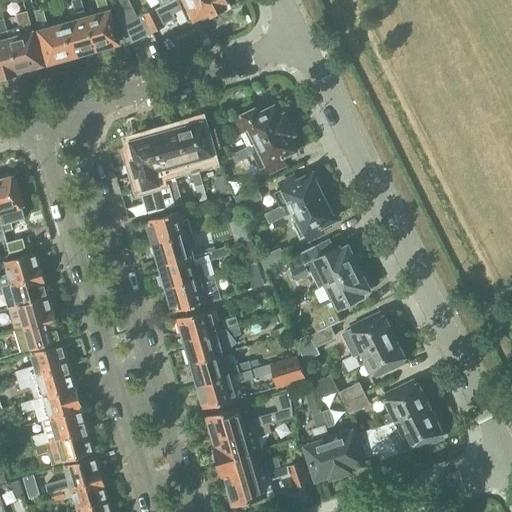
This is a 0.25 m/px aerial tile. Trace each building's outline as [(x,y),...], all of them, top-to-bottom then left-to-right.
[(66,25),(64,25),(73,59),(86,55),(86,53),(96,50),(87,19),(81,0),(71,0),(76,13),(73,13),(75,18),(65,20),(66,25)] [(119,43),(106,0),(96,0),(101,15),(87,19),(96,50),(97,50),(97,52),(110,48),(109,46),(119,43)] [(122,26),(138,18),(129,0),(121,0),(112,5),(122,26)] [(174,0),(164,5),(138,18),(122,26),(128,46),(164,28),(163,24),(174,18),(172,14),(182,9),(189,23),(210,12),(212,17),(231,7),(227,0),(174,0)] [(60,63),(73,59),(64,25),(49,30),(43,10),(35,12),(49,63),(60,60),(60,63)] [(27,12),(16,15),(20,27),(8,31),(7,31),(20,75),(20,73),(33,70),(32,67),(42,65),(27,12)] [(0,80),(20,75),(7,31),(8,31),(4,19),(0,20),(0,80)] [(252,145),(291,126),(285,114),(280,116),(275,106),(264,111),(262,107),(264,106),(263,105),(234,120),(241,134),(246,132),(252,145)] [(188,127),(179,129),(190,168),(214,161),(203,123),(200,124),(199,121),(188,124),(188,127)] [(215,149),(227,146),(221,126),(209,129),(215,149)] [(267,167),(269,169),(285,161),(283,158),(297,151),(296,148),(300,145),(291,126),(252,145),(232,155),(236,163),(254,154),(262,170),(267,167)] [(167,174),(190,168),(179,129),(178,127),(164,131),(165,134),(156,136),(167,174)] [(167,174),(156,136),(150,138),(150,135),(139,138),(140,141),(132,143),(131,141),(126,142),(147,214),(183,203),(182,199),(180,192),(172,194),(169,183),(167,174)] [(192,176),(195,187),(203,185),(200,174),(192,176)] [(231,191),(223,175),(216,177),(213,184),(216,195),(231,191)] [(283,207),(287,216),(324,197),(319,188),(322,186),(317,177),(314,178),(313,175),(299,182),(297,179),(281,187),(283,190),(274,195),(279,206),(283,207)] [(0,213),(22,208),(13,177),(10,178),(7,176),(2,178),(1,180),(0,180),(0,213)] [(176,181),(169,183),(172,194),(180,192),(176,181)] [(207,200),(203,185),(195,187),(200,202),(207,200)] [(257,187),(235,198),(240,210),(263,198),(257,187)] [(273,223),(278,232),(293,225),(300,237),(305,235),(307,238),(323,230),(321,227),(335,219),(334,217),(336,215),(331,206),(329,207),(324,197),(287,216),(273,223)] [(208,213),(205,204),(193,208),(195,216),(208,213)] [(193,233),(189,218),(183,220),(181,211),(150,220),(152,228),(150,228),(154,244),(193,233)] [(3,229),(3,230),(10,253),(32,247),(28,235),(16,238),(13,226),(3,229)] [(250,233),(248,228),(232,233),(236,244),(244,241),(252,238),(250,233)] [(195,257),(195,256),(192,249),(198,247),(193,233),(154,244),(161,267),(195,257)] [(227,247),(219,249),(207,253),(195,256),(195,257),(161,267),(167,289),(214,275),(214,276),(216,275),(212,261),(230,256),(227,247)] [(325,285),(359,268),(357,265),(360,263),(355,254),(352,255),(351,252),(350,253),(348,247),(340,251),(339,247),(312,260),(325,285)] [(261,261),(265,270),(286,259),(281,248),(259,258),(260,261),(261,261)] [(247,252),(251,264),(257,262),(260,261),(259,258),(257,249),(247,252)] [(35,253),(5,262),(12,284),(42,275),(39,265),(40,263),(38,257),(36,256),(35,253)] [(265,286),(257,262),(251,264),(248,265),(255,288),(265,286)] [(312,324),(318,333),(330,327),(342,321),(337,310),(364,297),(362,293),(369,290),(366,285),(367,285),(365,282),(368,280),(364,271),(361,272),(359,268),(325,285),(331,299),(315,307),(314,317),(312,324)] [(18,306),(48,297),(47,294),(49,292),(47,287),(45,286),(42,275),(12,284),(18,306)] [(221,298),(214,276),(214,275),(167,289),(172,305),(175,304),(177,311),(221,298)] [(9,308),(16,330),(54,319),(51,308),(53,306),(51,301),(49,300),(48,297),(18,306),(9,308)] [(185,341),(217,331),(211,309),(179,319),(180,321),(177,321),(180,333),(183,332),(185,341)] [(353,330),(352,330),(359,343),(339,353),(344,362),(393,338),(389,329),(391,327),(386,316),(383,317),(382,315),(365,324),(363,321),(352,327),(353,330)] [(222,321),(225,330),(239,326),(236,317),(222,321)] [(16,330),(22,352),(61,341),(60,338),(61,335),(60,330),(57,329),(54,319),(16,330)] [(239,326),(225,330),(228,339),(241,335),(239,326)] [(280,337),(290,333),(287,327),(277,330),(280,337)] [(330,327),(318,333),(311,336),(316,347),(336,338),(330,327)] [(217,331),(185,341),(188,349),(185,350),(190,364),(224,354),(217,331)] [(398,347),(393,338),(344,362),(349,371),(368,362),(375,375),(377,378),(389,372),(387,369),(405,360),(404,359),(406,357),(400,345),(398,347)] [(63,347),(62,344),(32,353),(36,365),(17,371),(19,380),(68,366),(65,356),(67,353),(65,348),(63,347)] [(196,378),(199,386),(252,371),(251,369),(259,366),(257,359),(249,362),(249,361),(228,368),(224,354),(190,364),(194,379),(196,378)] [(271,364),(278,389),(306,379),(297,356),(271,364)] [(22,389),(29,387),(33,391),(35,399),(36,399),(75,388),(74,387),(74,385),(75,383),(74,378),(71,376),(68,366),(19,380),(22,389)] [(205,407),(205,409),(243,398),(239,383),(254,379),(252,371),(199,386),(201,394),(199,395),(202,407),(205,407)] [(324,397),(338,392),(330,376),(318,380),(311,382),(312,387),(316,399),(324,397)] [(345,404),(365,393),(359,382),(339,393),(345,404)] [(383,418),(386,425),(427,405),(423,396),(425,395),(419,383),(417,385),(416,383),(398,391),(397,389),(385,394),(386,397),(393,412),(383,418)] [(23,413),(35,409),(39,422),(43,421),(81,410),(82,410),(76,387),(74,387),(75,388),(36,399),(35,399),(20,403),(23,413)] [(243,422),(239,408),(208,417),(208,419),(206,420),(209,431),(212,430),(215,440),(246,431),(255,428),(269,424),(293,417),(290,392),(274,397),(278,411),(243,422)] [(371,404),(365,393),(345,404),(350,415),(371,404)] [(387,425),(360,435),(366,455),(378,451),(377,448),(394,441),(399,451),(401,454),(411,449),(410,446),(423,439),(426,444),(442,436),(437,425),(439,423),(434,412),(431,413),(427,405),(386,425),(387,425)] [(321,412),(326,428),(335,425),(330,409),(321,412)] [(81,410),(43,421),(46,432),(33,436),(36,446),(87,431),(84,421),(86,418),(84,413),(82,412),(81,410)] [(326,428),(321,412),(312,415),(317,430),(318,431),(326,428)] [(0,432),(10,429),(7,420),(0,421),(0,432)] [(253,453),(262,450),(258,437),(271,433),(269,424),(255,428),(246,431),(215,440),(217,447),(213,448),(217,463),(253,453)] [(314,431),(318,443),(306,447),(316,479),(320,478),(320,481),(331,477),(341,474),(330,439),(326,428),(318,431),(317,430),(314,431)] [(87,431),(36,446),(39,456),(50,452),(54,465),(94,453),(93,451),(94,448),(93,443),(90,442),(87,431)] [(361,465),(364,464),(353,431),(330,439),(341,474),(351,471),(362,467),(361,465)] [(6,435),(0,436),(0,449),(9,447),(6,435)] [(267,472),(280,468),(278,460),(257,466),(253,453),(217,463),(222,478),(225,476),(228,484),(267,472)] [(49,494),(51,493),(101,479),(98,469),(100,466),(98,461),(96,460),(95,457),(65,465),(69,479),(46,485),(49,494)] [(288,467),(281,469),(280,468),(267,472),(228,484),(230,493),(228,494),(231,506),(234,505),(234,507),(251,502),(251,504),(263,501),(262,499),(265,498),(274,495),(270,480),(286,475),(292,478),(295,488),(308,483),(301,462),(288,467)] [(31,475),(23,478),(29,497),(37,495),(35,489),(36,489),(31,475)] [(78,509),(108,501),(107,498),(108,496),(107,491),(104,489),(101,479),(51,493),(54,502),(74,496),(78,509)] [(13,492),(16,499),(24,496),(22,489),(13,492)] [(78,511),(110,511),(112,510),(111,505),(108,503),(108,501),(78,509),(78,511)]
